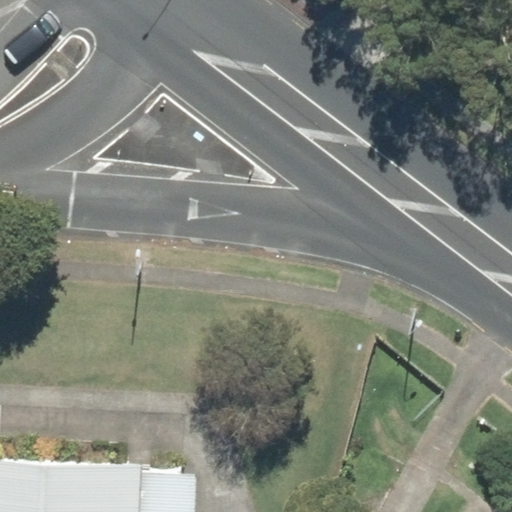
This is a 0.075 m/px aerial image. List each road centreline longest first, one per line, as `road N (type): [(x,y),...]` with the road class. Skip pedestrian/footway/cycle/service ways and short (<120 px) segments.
road 1 (secondary): [(437,217),(0,179)]
road 2 (secondary): [(163,8),(437,217)]
road 3 (tertiary): [(163,8),(49,118),(0,140)]
